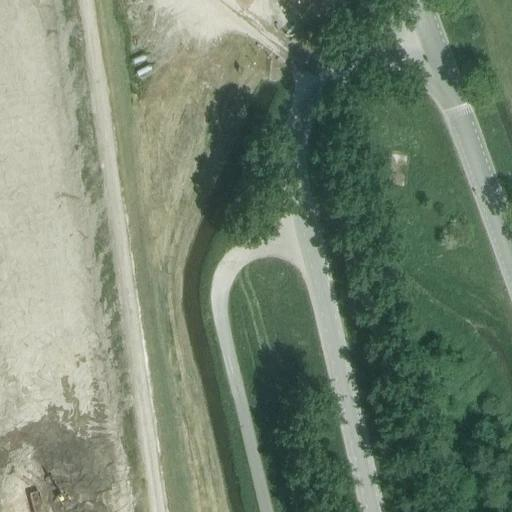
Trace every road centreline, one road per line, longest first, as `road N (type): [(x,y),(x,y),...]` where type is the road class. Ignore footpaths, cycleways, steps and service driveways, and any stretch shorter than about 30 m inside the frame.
road 1 (unclassified): [(264,511),(219,291),(246,255),(311,235)]
road 2 (tertiary): [(373,511),(311,235)]
road 3 (tertiary): [(311,235),(296,117),(333,78),(424,44)]
road 4 (tertiary): [(511,275),(424,44)]
road 5 (track): [(333,78),(227,0)]
